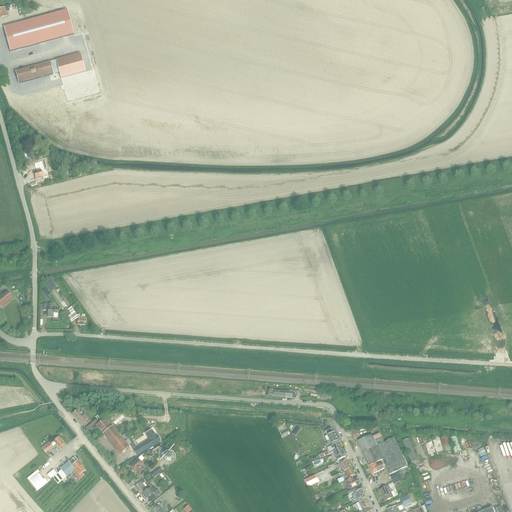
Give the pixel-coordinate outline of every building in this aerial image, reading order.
[(8,8),(10,8),(9,5),(6,6),(6,7),(0,9),(0,17),(0,18),(8,16),(7,12),(9,11),(8,8)] [(67,10),(3,28),(10,52),(74,35),(67,10)] [(82,51),(57,56),(61,75),(86,70),(82,51)] [(55,61),(50,62),(53,74),(59,73),(55,61)] [(18,84),(53,74),(50,62),(15,71),(18,84)] [(50,178),(54,177),(53,174),(49,175),(48,171),(50,171),(49,168),(33,173),(35,179),(42,177),(42,176),(45,176),(45,179),(46,182),(51,180),(50,178)] [(50,292),(54,289),(47,279),(43,282),(50,292)] [(0,296),(0,307),(2,306),(3,307),(13,299),(6,291),(0,296)] [(57,317),(57,309),(52,309),(52,304),(47,304),(47,308),(47,317),(57,317)] [(85,326),(86,318),(80,317),(80,321),(77,320),(77,325),(85,326)] [(77,410),(72,413),(83,426),(89,421),(84,414),(84,415),(83,414),(81,412),(79,413),(78,411),(79,410),(78,409),(77,410)] [(120,416),(112,422),(115,425),(123,419),(120,416)] [(87,430),(98,421),(96,418),(84,427),(87,430)] [(103,420),(100,422),(96,426),(119,455),(129,447),(112,426),(109,428),(103,420)] [(390,475),(407,467),(393,438),(391,440),(388,441),(384,443),(377,428),(370,431),(372,435),(357,441),(373,474),(385,469),(382,463),(381,464),(379,461),(383,460),(390,475)] [(328,443),(326,444),(327,446),(329,445),(338,441),(334,432),(327,435),(329,440),(327,441),(328,443)] [(149,440),(132,450),(136,456),(161,441),(157,435),(155,436),(149,440)] [(448,435),(440,437),(445,451),(452,448),(449,438),(448,435)] [(456,436),(449,438),(452,448),(454,453),(461,451),(456,436)] [(55,445),(59,449),(64,444),(58,437),(53,442),(51,444),(49,442),(41,448),(45,453),(55,445)] [(430,437),(423,438),(427,453),(433,451),(430,437)] [(412,463),(418,461),(410,439),(404,441),(412,463)] [(333,451),(330,452),(330,454),(333,452),(342,448),(339,443),(331,446),(332,448),(333,451)] [(346,457),(342,448),(333,452),(337,461),(346,457)] [(163,458),(165,458),(164,459),(165,459),(166,461),(167,462),(168,462),(169,462),(170,462),(170,461),(171,461),(172,460),(172,459),(172,458),(172,457),(171,455),(170,454),(169,454),(166,451),(161,454),(163,458)] [(61,471),(52,478),(57,484),(72,472),(81,465),(74,457),(59,469),(61,471)] [(139,474),(138,474),(139,476),(146,471),(143,467),(144,466),(138,458),(129,465),(132,469),(132,470),(132,471),(133,472),(134,472),(135,473),(137,471),(139,474)] [(340,464),(344,471),(351,468),(347,460),(340,464)] [(81,465),(72,472),(78,481),(84,476),(82,473),(85,470),(81,465)] [(159,468),(151,475),(153,478),(162,471),(159,468)] [(351,468),(344,471),(347,479),(354,475),(351,468)] [(399,478),(396,474),(391,477),(395,485),(400,482),(399,480),(399,479),(399,478)] [(316,475),(305,481),(308,487),(319,482),(316,475)] [(359,485),(356,479),(354,481),(352,478),(344,482),(345,484),(346,484),(348,483),(350,489),(359,485)] [(134,487),(141,494),(147,490),(142,484),(144,482),(142,480),(134,487)] [(379,491),(381,495),(382,495),(385,501),(393,497),(396,496),(393,491),(391,492),(389,489),(390,489),(389,486),(379,491)] [(149,488),(147,490),(141,494),(145,500),(151,496),(154,500),(161,494),(157,490),(154,492),(150,487),(149,488)] [(353,503),(357,501),(365,497),(361,490),(355,492),(356,494),(352,496),(353,499),(351,500),(353,503)] [(408,495),(400,499),(404,507),(412,504),(410,500),(408,495)] [(359,502),(362,510),(369,507),(365,499),(359,502)]
